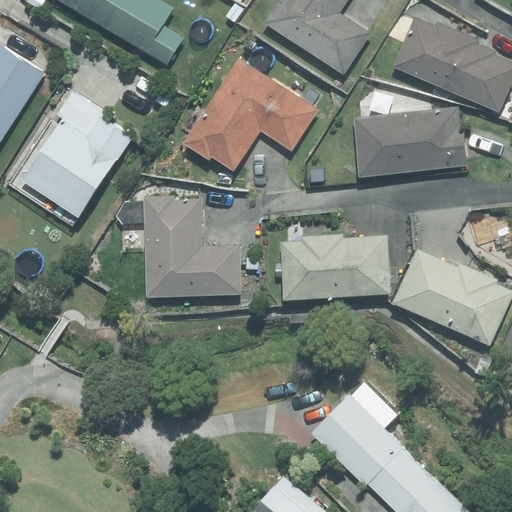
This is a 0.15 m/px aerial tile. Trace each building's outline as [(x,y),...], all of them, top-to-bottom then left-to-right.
[(49,0),(151,59),(148,65),(162,72),(181,39),(161,27),(170,10),(152,0),(49,0)] [(277,0),(261,25),(342,78),(370,35),(337,14),(346,0),(277,0)] [(498,11),(477,0),(461,0),(455,13),(488,30),(498,11)] [(472,44),(474,40),(436,23),(433,29),(412,20),(391,68),(496,114),(511,78),(511,64),(493,56),(494,53),(472,44)] [(0,139),(43,77),(0,47),(0,139)] [(237,60),(180,146),(205,163),(208,158),(230,173),(257,132),(289,154),(316,113),(237,60)] [(162,89),(153,103),(163,109),(171,95),(162,89)] [(17,183),(75,221),(130,138),(100,118),(102,114),(70,93),(55,117),(59,120),(17,183)] [(455,109),(352,120),(358,179),(466,167),(462,126),(457,126),(455,109)] [(331,167),(308,167),(307,186),(330,187),(331,167)] [(143,203),(126,203),(126,230),(143,230),(143,299),(239,299),(238,248),(200,248),(199,202),(172,202),(172,199),(143,199),(143,203)] [(511,218),(474,221),(476,248),(511,245),(511,218)] [(280,266),(273,267),(274,279),(279,279),(280,303),(384,296),(383,284),(387,284),(385,236),(340,239),(340,236),(297,239),(297,243),(278,244),(280,266)] [(415,248),(392,304),(492,347),(511,300),(511,290),(496,284),(498,280),(459,264),(458,267),(415,248)] [(246,271),(258,271),(258,259),(245,259),(246,271)] [(483,357),(475,370),(484,376),(492,363),(483,357)] [(365,486),(390,511),(479,511),(476,508),(472,511),(466,511),(371,417),(377,411),(356,389),(309,436),(363,489),(365,486)] [(322,511),(280,477),(251,511),(322,511)]
